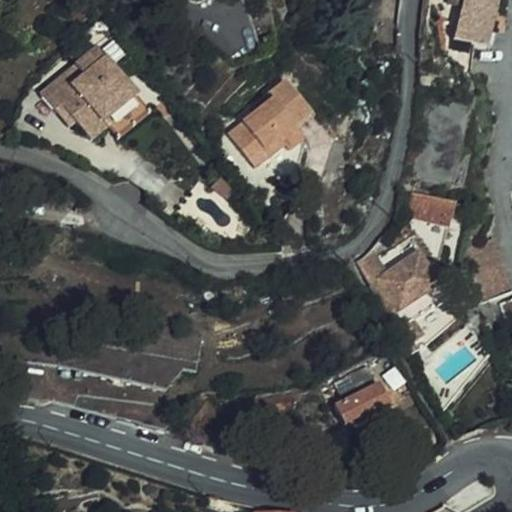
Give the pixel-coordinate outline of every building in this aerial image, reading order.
[(456,0),(456,4),(462,6),(488,14),(491,0),(456,0)] [(443,23),(456,27),(462,6),(456,4),(449,2),(443,23)] [(497,17),(488,14),(462,6),(456,27),(447,61),(482,72),(497,17)] [(77,113),(108,88),(75,51),(54,68),(47,58),(12,87),(28,105),(35,99),(48,114),(64,134),(82,119),(77,113)] [(48,114),(35,99),(28,105),(41,120),(48,114)] [(257,168),(263,175),(278,163),(281,168),(296,156),(287,145),(306,131),(281,99),(263,113),(268,119),(222,153),(242,179),(257,168)] [(449,114),(416,116),(400,199),(448,221),(451,208),(457,209),(464,177),(456,176),(468,118),(449,114)] [(242,179),(248,187),(263,175),(257,168),(242,179)] [(401,214),(395,237),(411,242),(417,218),(401,214)] [(447,227),(417,218),(411,242),(439,251),(447,227)] [(483,261),(473,264),(458,269),(465,293),(470,291),(491,284),(483,261)] [(364,318),(377,339),(426,307),(408,277),(375,296),(360,271),(344,283),(364,318)] [(491,284),(470,291),(465,293),(459,295),(470,325),(477,322),(484,320),(501,316),(491,284)] [(385,352),(435,321),(426,307),(377,339),(385,352)] [(484,320),(485,324),(496,358),(511,408),(511,348),(504,323),(501,316),(484,320)] [(363,397),(357,385),(326,400),(332,412),(363,397)] [(362,442),(383,431),(369,405),(323,428),(335,451),(359,439),(362,442)]
